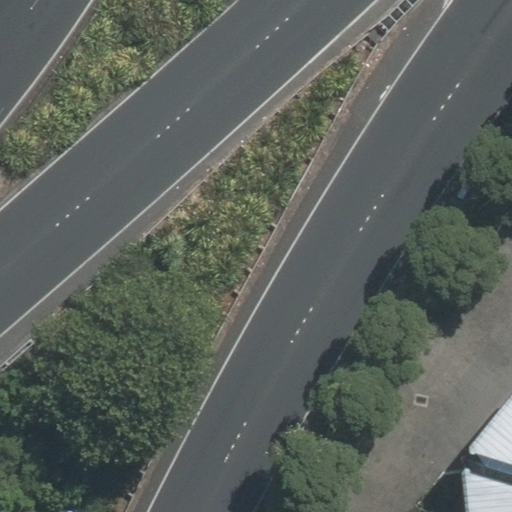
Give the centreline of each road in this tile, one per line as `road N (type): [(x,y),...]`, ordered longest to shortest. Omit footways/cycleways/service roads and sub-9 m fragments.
road 1 (motorway): [(499,0),(379,189),(209,511)]
road 2 (motorway): [(298,0),(0,267)]
